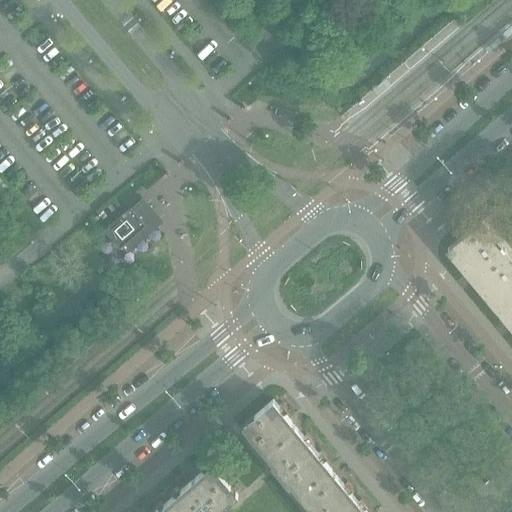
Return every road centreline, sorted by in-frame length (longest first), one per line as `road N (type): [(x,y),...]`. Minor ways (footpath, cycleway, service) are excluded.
road 1 (unclassified): [(59,0),(202,159),(268,271)]
road 2 (tertiary): [(260,299),(8,511)]
road 3 (unclassified): [(321,225),(225,140),(109,0)]
road 4 (tertiary): [(53,511),(273,324)]
road 5 (residential): [(298,336),(443,511)]
road 6 (tertiary): [(511,71),(355,219)]
road 7 (residential): [(511,417),(383,266)]
road 8 (tertiary): [(377,237),(511,109)]
